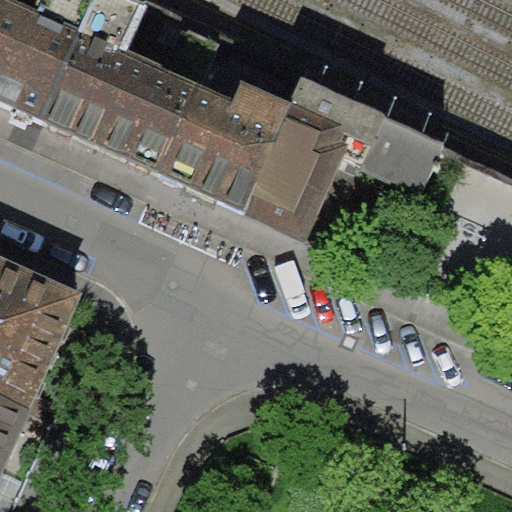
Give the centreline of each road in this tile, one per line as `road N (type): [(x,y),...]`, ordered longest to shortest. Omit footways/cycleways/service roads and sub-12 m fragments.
road 1 (residential): [(511,428),(213,295)]
road 2 (residential): [(113,511),(213,295)]
road 3 (residential): [(213,295),(0,197)]
